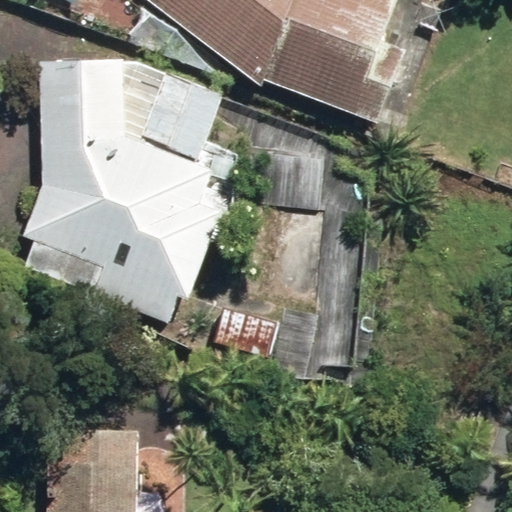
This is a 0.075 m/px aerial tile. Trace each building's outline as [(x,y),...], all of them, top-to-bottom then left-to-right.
[(265,81),(377,125),(406,48),(382,40),(397,0),(144,0),(260,89),(265,81)] [(24,266),(167,321),(176,297),(184,300),(219,211),(198,203),(211,171),(124,136),(122,61),(38,64),(42,185),(22,237),(34,241),(24,266)] [(140,138),(197,160),(222,94),(165,72),(140,138)] [(246,206),(323,210),(318,313),(284,311),(281,364),(375,369),(386,157),(249,151),(246,206)] [(213,342),(267,358),(276,323),(223,308),(213,342)] [(137,511),(137,431),(51,431),(50,511),(137,511)]
